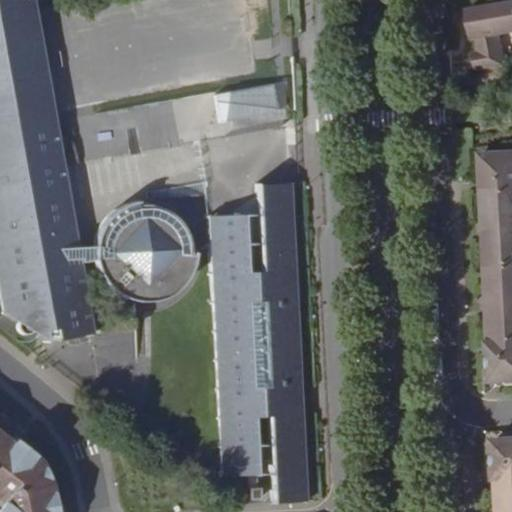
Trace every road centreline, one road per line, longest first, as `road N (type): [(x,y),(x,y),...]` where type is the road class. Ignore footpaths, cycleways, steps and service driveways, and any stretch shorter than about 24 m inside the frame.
road 1 (secondary): [(403,511),(377,0)]
road 2 (residential): [(102,511),(72,427),(0,365)]
